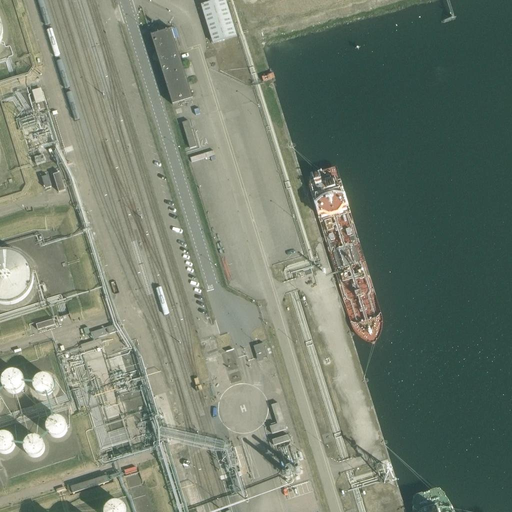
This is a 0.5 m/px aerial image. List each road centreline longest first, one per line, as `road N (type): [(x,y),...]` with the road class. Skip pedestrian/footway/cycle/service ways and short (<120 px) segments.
road 1 (unclassified): [(242,346),(219,310),(124,0)]
road 2 (unknown): [(256,255),(282,246),(287,225),(251,101),(202,74)]
